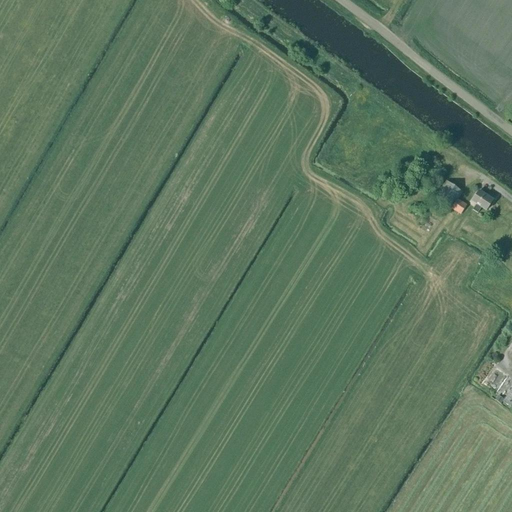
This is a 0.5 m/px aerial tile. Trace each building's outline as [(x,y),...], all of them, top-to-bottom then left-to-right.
[(461,215),(467,206),(458,199),(463,192),(446,181),(435,198),(451,209),(461,215)] [(486,211),(493,200),(479,191),(472,202),(476,205),(472,210),(477,214),(481,208),(486,211)] [(504,375),(493,367),(482,383),(494,391),(504,375)] [(511,408),(511,388),(503,403),(511,408)] [(503,403),(504,400),(498,396),(495,400),(501,405),(503,403)]
